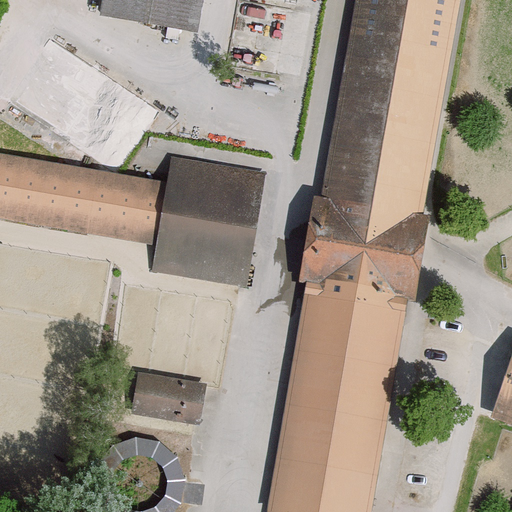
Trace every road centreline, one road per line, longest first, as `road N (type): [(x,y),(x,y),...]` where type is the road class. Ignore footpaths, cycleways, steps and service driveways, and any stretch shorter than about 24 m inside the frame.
road 1 (unknown): [(240,511),(238,448),(292,206),(270,158),(199,70),(195,52),(208,0)]
road 2 (unknown): [(511,274),(479,353),(436,511)]
